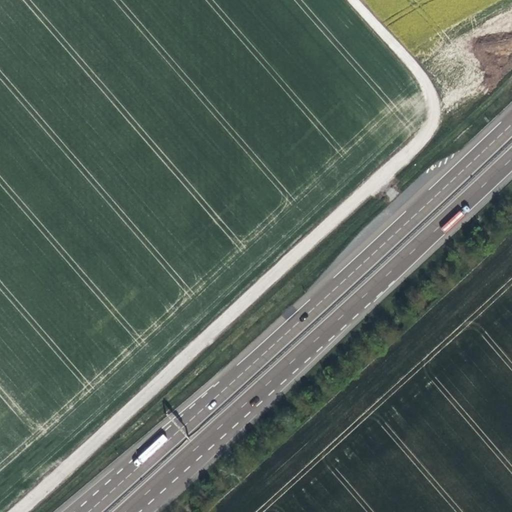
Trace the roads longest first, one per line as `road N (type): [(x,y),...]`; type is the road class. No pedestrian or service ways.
road 1 (track): [(17,511),(430,127),(428,83),(357,4)]
road 2 (motorway): [(511,122),(89,511)]
road 3 (motorway): [(122,511),(511,156)]
